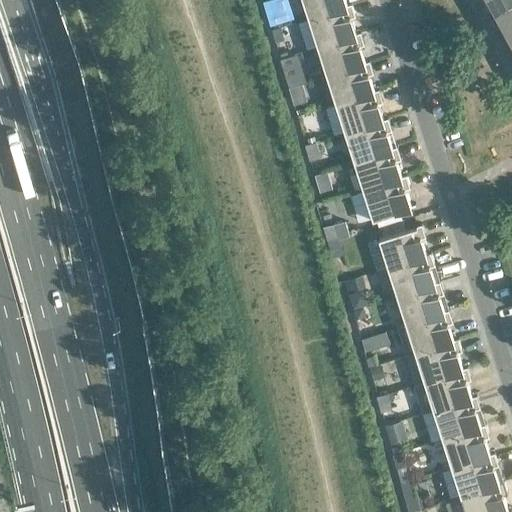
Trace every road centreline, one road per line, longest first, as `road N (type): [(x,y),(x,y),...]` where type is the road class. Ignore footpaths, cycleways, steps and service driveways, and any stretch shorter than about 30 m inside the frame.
road 1 (trunk): [(133,511),(109,338),(8,0)]
road 2 (residential): [(511,398),(385,0)]
road 3 (trunk): [(98,511),(0,144)]
road 4 (trunk): [(0,333),(42,511)]
